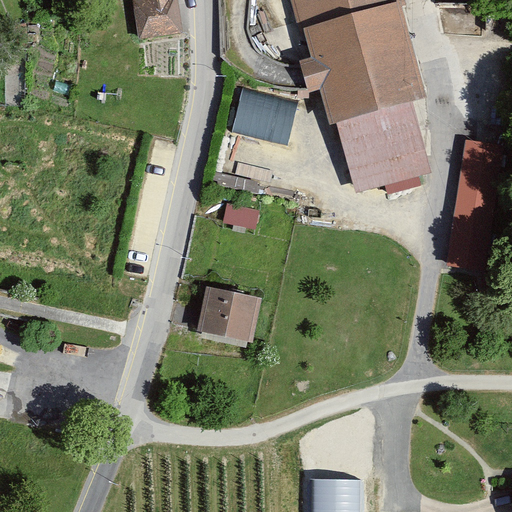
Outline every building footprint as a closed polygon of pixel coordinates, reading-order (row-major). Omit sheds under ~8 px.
[(182,37),(174,0),(134,0),(135,4),(126,6),(134,45),(182,37)] [(291,0),(298,30),(303,28),(398,5),(407,2),(405,0),(291,0)] [(426,98),(398,5),(303,28),(311,58),(301,62),(310,93),(320,91),(329,125),(338,124),(412,102),(426,98)] [(295,104),(241,91),(229,139),(284,152),(295,104)] [(431,173),(412,102),(338,124),(358,193),(431,173)] [(497,153),(465,149),(452,232),(484,237),(497,153)] [(256,220),(227,212),(223,229),(252,236),(256,220)] [(252,339),(260,299),(208,289),(200,329),(252,339)] [(361,511),(362,478),(312,478),(312,511),(361,511)]
